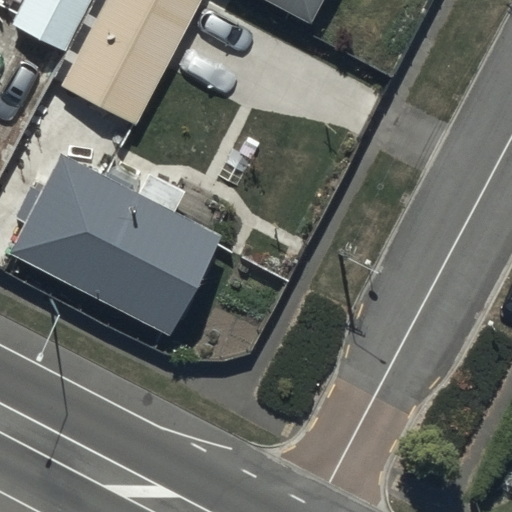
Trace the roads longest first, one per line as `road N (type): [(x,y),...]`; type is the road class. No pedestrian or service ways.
road 1 (residential): [(317,511),(511,139)]
road 2 (tertiary): [(0,416),(180,511)]
